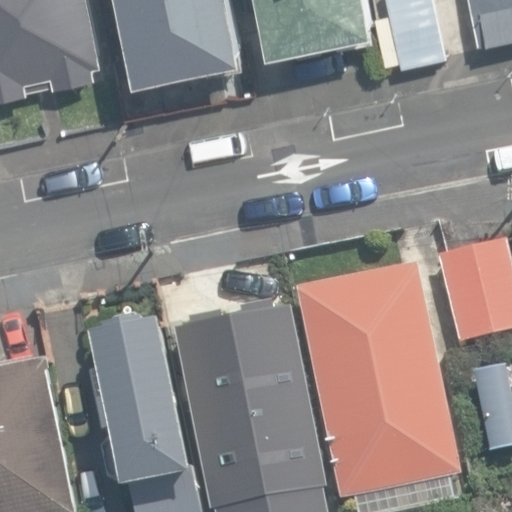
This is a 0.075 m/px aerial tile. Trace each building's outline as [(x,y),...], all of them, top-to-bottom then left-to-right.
[(0,0),(0,94),(101,74),(99,62),(109,60),(96,0),(0,0)] [(123,0),(139,76),(249,53),(238,0),(123,0)] [(305,41),(308,48),(382,33),(375,0),(267,0),(278,47),(305,41)] [(390,0),(405,63),(450,53),(437,0),(390,0)] [(511,0),(472,0),(481,41),(511,34),(511,0)] [(442,254),(464,343),(511,330),(511,247),(510,238),(442,254)] [(302,288),(345,500),(465,475),(422,263),(302,288)] [(331,511),(326,480),(330,479),(294,295),(278,298),(277,290),(242,297),(244,306),(227,310),(225,300),(191,307),(192,309),(193,317),(178,320),(217,511),(331,511)] [(197,475),(163,320),(100,334),(108,369),(84,374),(108,486),(119,484),(125,511),(198,511),(191,476),(197,475)] [(0,511),(79,511),(49,359),(42,361),(40,348),(0,356),(0,511)] [(511,375),(509,364),(474,372),(494,455),(511,450),(511,375)]
